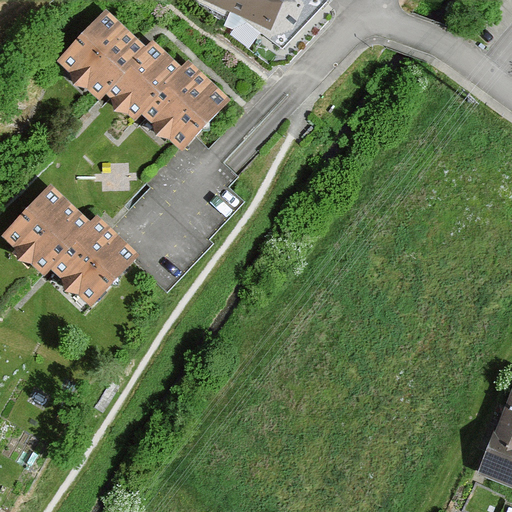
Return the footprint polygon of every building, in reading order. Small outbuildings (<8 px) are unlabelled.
[(208,0),(206,5),(274,33),(287,0),(208,0)] [(104,98),(146,55),(103,14),(55,64),(98,105),(104,98)] [(182,155),(232,104),(190,64),(182,72),(155,46),(146,55),(104,98),(135,128),(144,119),(182,155)] [(91,312),(141,259),(99,219),(91,226),(51,188),(1,240),(45,282),(52,275),(91,312)] [(511,384),(477,476),(511,489),(511,384)]
